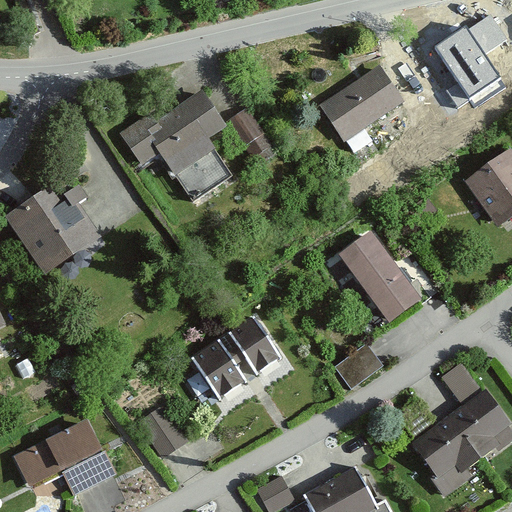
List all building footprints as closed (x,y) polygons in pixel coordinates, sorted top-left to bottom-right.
[(506,87),(466,27),(435,47),(475,107),(506,87)] [(400,106),(378,74),(324,110),(346,142),(400,106)] [(224,133),(201,96),(153,126),(150,120),(123,137),(142,168),(159,157),(174,179),(212,155),(205,145),(224,133)] [(249,104),(232,114),(256,158),(273,149),(249,104)] [(511,217),(511,160),(510,158),(470,187),(499,227),(511,217)] [(59,190),(10,223),(46,278),(95,245),(59,190)] [(368,231),(330,255),(374,324),(412,299),(368,231)] [(246,319),(182,358),(208,401),(273,363),(246,319)] [(362,345),(333,366),(347,387),(377,365),(362,345)] [(458,407),(405,443),(438,490),(511,439),(511,434),(461,361),(438,377),(458,407)] [(161,403),(130,423),(155,461),(186,441),(161,403)] [(82,421),(10,458),(25,487),(51,474),(64,500),(110,477),(82,421)] [(348,469),(291,495),(299,511),(381,511),(378,505),(366,507),(348,469)] [(280,476),(252,489),(262,511),(274,511),(293,504),(280,476)]
